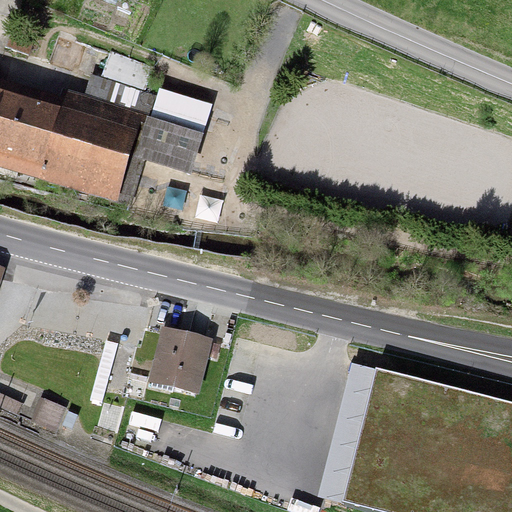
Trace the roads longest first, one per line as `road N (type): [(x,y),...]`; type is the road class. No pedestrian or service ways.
road 1 (primary): [(0,233),(511,358)]
road 2 (unclassified): [(511,82),(327,0)]
